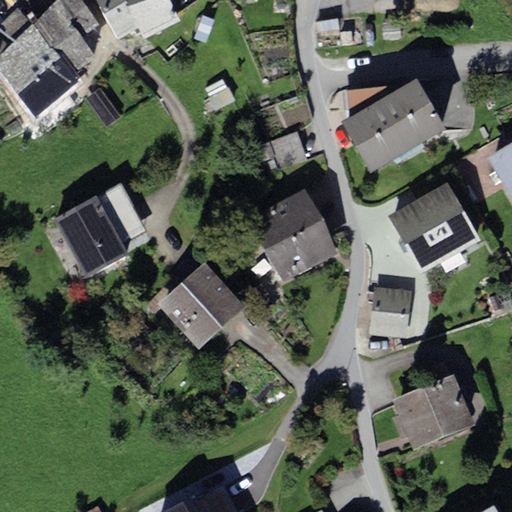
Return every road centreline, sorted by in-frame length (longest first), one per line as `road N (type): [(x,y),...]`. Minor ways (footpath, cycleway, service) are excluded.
road 1 (residential): [(385,511),(351,387),(352,239),(310,82)]
road 2 (residential): [(310,82),(511,58)]
